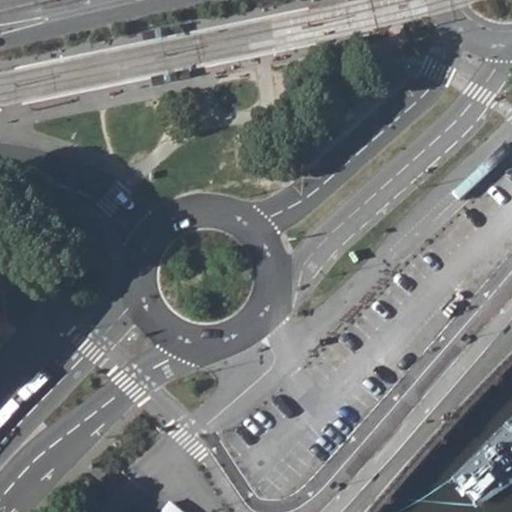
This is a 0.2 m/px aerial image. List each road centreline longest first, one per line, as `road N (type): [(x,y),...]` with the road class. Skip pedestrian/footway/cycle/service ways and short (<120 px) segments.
road 1 (primary): [(270,290),(478,93),(509,39)]
road 2 (primary): [(463,23),(427,87),(338,167),(271,215),(233,219)]
road 3 (primary): [(8,511),(136,376),(209,341)]
road 4 (primary): [(144,280),(0,437)]
road 5 (primary): [(0,158),(86,179),(160,234)]
road 6 (primary): [(169,0),(0,38)]
